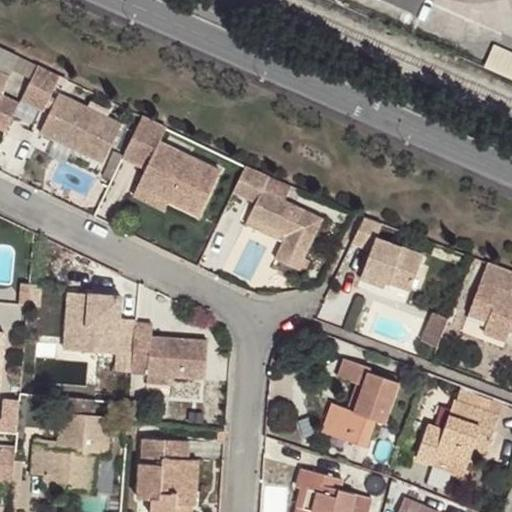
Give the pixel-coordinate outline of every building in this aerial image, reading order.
[(389,0),(415,11),(420,0),(389,0)] [(511,79),(511,51),(494,44),(484,67),(511,79)] [(0,91),(0,88),(16,54),(0,46),(0,127),(5,130),(18,100),(0,91)] [(35,63),(19,98),(47,111),(37,130),(101,161),(119,121),(50,89),(58,74),(35,63)] [(156,120),(140,112),(122,153),(146,165),(137,182),(170,198),(199,212),(220,166),(160,139),(166,125),(156,120)] [(262,187),(268,173),(250,164),(242,160),(230,188),(254,198),(247,213),(286,231),(282,239),(275,256),(296,267),(320,214),(262,187)] [(170,198),(137,182),(133,192),(166,208),(170,198)] [(243,220),(282,239),(286,231),(247,213),(243,220)] [(379,224),(361,217),(348,244),(367,251),(359,274),(382,283),(406,293),(419,258),(373,240),(379,224)] [(511,298),(506,296),(511,278),(511,275),(484,264),(468,306),(487,313),(483,324),(479,336),(502,344),(506,333),(511,334),(511,298)] [(382,283),(359,274),(356,281),(379,290),(382,283)] [(39,283),(28,282),(28,284),(26,304),(37,305),(39,283)] [(17,305),(26,305),(26,304),(28,284),(19,284),(17,305)] [(134,321),(134,318),(119,317),(120,295),(68,291),(65,324),(85,325),(84,351),(119,354),(132,355),(134,322),(134,321)] [(487,313),(468,306),(464,317),(483,324),(487,313)] [(433,309),(424,339),(441,344),(450,313),(433,309)] [(204,376),(207,339),(150,335),(151,322),(134,322),(132,355),(131,370),(131,371),(146,373),(170,374),(204,376)] [(85,325),(65,324),(63,350),(84,351),(85,325)] [(132,355),(119,354),(117,369),(131,370),(132,355)] [(337,377),(355,383),(362,385),(353,410),(347,408),(339,406),(332,426),(348,431),(346,439),(365,445),(374,420),(384,423),(399,382),(395,381),(396,376),(383,372),(381,376),(367,371),(368,368),(343,359),(337,377)] [(170,374),(146,373),(145,381),(170,382),(170,374)] [(362,385),(355,383),(347,408),(353,410),(362,385)] [(482,411),(487,397),(460,387),(443,429),(429,423),(417,457),(431,463),(434,457),(465,469),(473,447),(484,452),(497,416),(487,413),(482,411)] [(62,396),(60,412),(91,416),(93,398),(62,396)] [(492,399),(487,397),(482,411),(487,413),(492,399)] [(17,422),(19,400),(2,399),(0,423),(0,431),(17,433),(17,422)] [(322,430),(346,439),(348,431),(332,426),(339,406),(332,402),(322,430)] [(91,416),(60,412),(56,441),(56,446),(43,444),(43,439),(34,438),(30,472),(42,473),(51,474),(50,487),(81,490),(83,478),(92,479),(95,452),(106,454),(109,429),(98,427),(100,417),(91,416)] [(110,419),(100,417),(98,427),(109,429),(110,419)] [(175,511),(177,503),(192,504),(195,506),(198,459),(187,458),(187,442),(141,438),(137,497),(150,497),(150,511),(175,511)] [(0,480),(13,481),(15,467),(16,448),(0,446),(0,480)] [(434,457),(431,463),(462,474),(465,469),(434,457)] [(365,511),(369,497),(338,489),(340,478),(301,468),(295,487),(300,488),(295,506),(302,507),(300,511),(365,511)] [(42,473),(40,487),(50,487),(51,474),(42,473)] [(83,478),(81,490),(91,491),(92,479),(83,478)] [(439,511),(440,511),(405,497),(398,511),(439,511)] [(191,511),(192,504),(177,503),(175,511),(191,511)]
